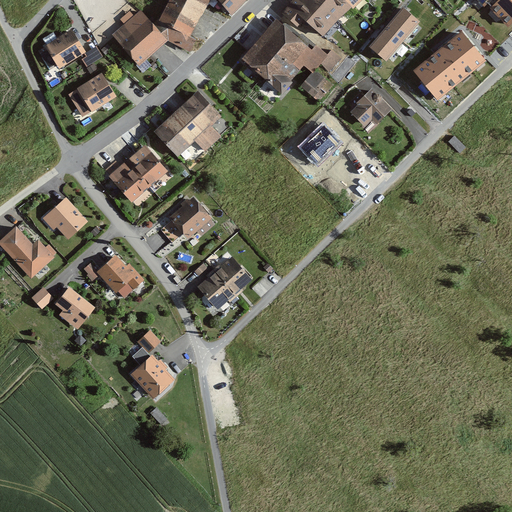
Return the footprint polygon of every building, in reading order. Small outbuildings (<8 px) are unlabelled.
[(160,32),(166,42),(190,52),(194,45),(186,41),(189,35),(190,36),(208,0),(168,0),(158,20),(164,23),(160,32)] [(216,0),(231,15),(246,0),(216,0)] [(350,8),(341,0),(292,0),(281,13),(297,27),(303,20),(321,37),(350,8)] [(361,0),(341,0),(350,8),(352,10),(361,0)] [(511,0),(501,0),(493,8),(509,24),(511,21),(511,0)] [(420,21),(404,8),(370,48),(386,61),(420,21)] [(140,66),(166,42),(160,32),(139,11),(112,36),(140,66)] [(258,24),(265,33),(242,58),(280,92),(302,67),(311,74),(318,65),(328,73),(340,58),(325,46),(324,48),(317,42),(310,50),(276,20),(274,22),(269,16),(258,24)] [(85,52),(71,29),(44,45),(58,68),(85,52)] [(486,60),(462,31),(414,71),(437,100),(486,60)] [(85,67),(103,57),(97,47),(79,56),(85,67)] [(82,117),(116,97),(102,73),(68,93),(82,117)] [(300,87),(315,100),(323,91),(308,78),(300,87)] [(368,132),(390,112),(369,89),(347,109),(368,132)] [(197,90),(177,109),(212,144),(221,136),(212,125),(221,117),(197,90)] [(212,144),(177,109),(152,130),(176,157),(194,141),(204,152),(212,144)] [(323,123),(298,147),(317,166),(342,143),(323,123)] [(131,170),(123,161),(107,175),(118,187),(130,202),(167,171),(145,144),(128,158),(135,166),(131,170)] [(199,236),(215,224),(211,218),(212,217),(194,195),(169,216),(171,219),(160,229),(172,243),(183,233),(187,238),(195,231),(199,236)] [(69,239),(88,221),(65,197),(42,218),(52,229),(56,225),(69,239)] [(38,240),(33,245),(15,226),(0,240),(0,244),(31,278),(54,256),(38,240)] [(92,279),(98,274),(115,293),(118,290),(123,297),(139,285),(132,277),(136,274),(117,252),(97,270),(90,263),(83,270),(92,279)] [(213,270),(233,294),(251,279),(231,255),(213,270)] [(216,310),(233,294),(213,270),(195,285),(216,310)] [(30,298),(41,310),(53,299),(43,287),(30,298)] [(83,323),(82,322),(94,308),(69,288),(54,305),(61,311),(58,315),(77,331),(83,323)] [(150,353),(159,343),(146,332),(137,342),(150,353)] [(142,348),(132,356),(140,366),(130,375),(152,399),(174,379),(151,355),(149,357),(142,348)]
